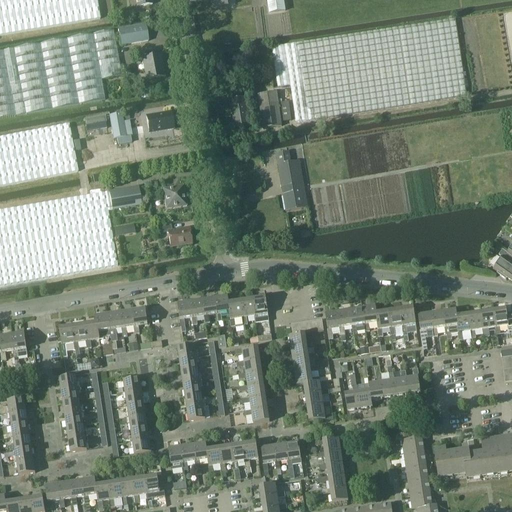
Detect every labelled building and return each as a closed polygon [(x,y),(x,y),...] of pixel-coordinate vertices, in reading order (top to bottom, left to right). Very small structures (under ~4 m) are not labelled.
[(0,0),(0,36),(100,20),(96,0),(0,0)] [(135,0),(137,8),(153,5),(151,0),(135,0)] [(230,0),(212,0),(216,27),(234,25),(230,0)] [(283,0),(266,0),(269,15),(286,12),(283,0)] [(290,86),(295,124),(467,96),(455,20),(271,48),(278,88),(290,86)] [(121,47),(148,42),(145,26),(118,31),(121,47)] [(113,31),(3,51),(0,51),(0,119),(15,117),(105,100),(101,80),(122,77),(113,31)] [(146,81),(164,77),(160,56),(143,59),(146,81)] [(263,129),(282,126),(281,123),(291,121),(288,102),(278,104),(277,92),(258,95),(263,129)] [(248,117),(254,116),(253,110),(247,111),(245,99),(229,101),(230,109),(232,108),(235,128),(249,126),(248,117)] [(122,114),(109,116),(114,140),(117,139),(118,146),(132,143),(131,137),(132,137),(129,121),(131,120),(129,113),(122,114)] [(171,113),(146,117),(149,134),(174,130),(171,113)] [(87,133),(107,129),(105,118),(85,121),(87,133)] [(69,125),(44,130),(0,138),(0,187),(46,178),(78,172),(69,125)] [(79,141),(72,142),(74,151),(74,152),(81,151),(79,141)] [(278,154),(280,165),(278,165),(286,212),(308,208),(300,161),(291,163),(289,152),(278,154)] [(166,211),(187,207),(183,186),(162,190),(166,211)] [(139,187),(109,192),(113,211),(132,207),(142,206),(141,200),(139,189),(139,187)] [(147,187),(139,189),(141,200),(149,199),(147,187)] [(0,286),(10,285),(60,276),(117,266),(109,221),(108,212),(113,211),(109,192),(60,201),(0,211),(0,286)] [(159,229),(160,235),(168,233),(171,249),(192,245),(189,229),(172,232),(171,226),(159,229)] [(116,237),(122,236),(123,236),(125,232),(124,227),(123,227),(115,229),(116,237)] [(503,250),(511,256),(511,237),(511,239),(511,240),(511,247),(508,253),(503,250)] [(511,256),(503,250),(499,255),(502,257),(493,270),(506,280),(507,278),(511,281),(511,256)] [(228,297),(215,299),(218,315),(217,315),(218,323),(219,328),(223,327),(222,322),(221,315),(230,313),(228,305),(229,304),(228,297)] [(218,315),(215,299),(203,301),(205,317),(204,317),(205,325),(210,324),(209,316),(217,315),(218,315)] [(269,322),(266,299),(253,301),(256,317),(254,317),(255,324),(269,322)] [(203,301),(191,303),(193,319),(192,319),(193,326),(197,326),(196,318),(204,317),(205,317),(203,301)] [(246,318),(254,317),(256,317),(253,301),(240,303),(243,319),(242,319),(243,326),(247,326),(246,318)] [(193,319),(191,303),(178,305),(181,321),(180,321),(181,328),(182,334),(186,333),(184,320),(192,319),(193,319)] [(240,303),(229,304),(228,305),(230,313),(231,321),(230,321),(231,328),(232,330),(235,329),(235,327),(243,326),(242,319),(243,319),(240,303)] [(375,307),(362,309),(365,325),(364,326),(365,332),(365,333),(369,332),(368,325),(377,324),(376,314),(375,307)] [(362,309),(350,311),(352,327),(351,328),(352,335),(357,334),(357,333),(365,332),(364,326),(365,325),(362,309)] [(416,333),(413,309),(400,310),(403,327),(401,327),(403,334),(404,334),(405,342),(408,342),(407,334),(416,333)] [(148,326),(146,310),(133,312),(135,328),(134,328),(136,335),(140,335),(139,327),(148,326)] [(400,310),(388,312),(390,329),(389,329),(390,337),(391,337),(392,341),(396,340),(394,328),(401,327),(403,327),(400,310)] [(511,314),(507,316),(506,310),(493,312),(496,328),(495,328),(496,335),(500,335),(499,328),(508,326),(509,329),(511,328),(511,314)] [(350,311),(338,313),(340,329),(339,329),(339,334),(341,343),(345,342),(344,329),(351,328),(352,327),(350,311)] [(452,340),(451,335),(458,334),(457,333),(458,333),(457,327),(456,317),(455,311),(443,313),(445,329),(444,329),(445,336),(447,336),(447,341),(452,340)] [(133,312),(121,313),(123,329),(122,329),(123,337),(128,337),(127,329),(134,328),(135,328),(133,312)] [(390,329),(388,312),(376,314),(377,324),(378,330),(377,330),(378,338),(382,338),(381,330),(389,329),(390,329)] [(493,312),(481,314),(483,329),(482,330),(483,337),(488,337),(487,329),(495,328),(496,328),(493,312)] [(123,329),(121,313),(109,315),(111,331),(110,331),(111,337),(110,337),(111,339),(112,346),(112,348),(113,348),(114,355),(126,353),(126,349),(117,350),(116,343),(118,343),(116,330),(122,329),(123,329)] [(340,329),(338,313),(325,315),(328,331),(327,331),(329,340),(333,340),(332,335),(339,334),(339,329),(340,329)] [(443,313),(431,314),(433,330),(432,330),(433,338),(438,337),(436,330),(444,329),(445,329),(443,313)] [(431,314),(418,316),(420,332),(423,351),(427,350),(426,339),(428,339),(427,331),(432,330),(433,330),(431,314)] [(483,329),(481,314),(469,316),(471,331),(470,331),(471,339),(475,338),(474,331),(482,330),(483,329)] [(96,317),(97,324),(100,340),(104,340),(105,340),(104,338),(110,337),(111,337),(110,331),(111,331),(109,315),(96,317)] [(469,316),(456,317),(457,327),(458,333),(457,333),(458,334),(458,340),(463,340),(462,332),(470,331),(471,331),(469,316)] [(311,334),(309,323),(303,323),(305,335),(311,334)] [(91,341),(99,340),(100,340),(97,324),(85,326),(87,342),(86,342),(87,350),(92,349),(91,341)] [(79,351),(78,343),(86,342),(87,342),(85,326),(72,328),(75,343),(73,344),(74,350),(75,351),(76,357),(77,360),(81,360),(80,356),(79,351)] [(74,350),(73,344),(75,343),(72,328),(60,329),(62,345),(61,345),(62,353),(63,353),(64,359),(68,358),(67,351),(74,350)] [(14,359),(15,367),(17,374),(24,373),(23,369),(21,370),(21,366),(20,366),(19,358),(28,357),(27,350),(25,334),(12,336),(14,352),(13,352),(14,359)] [(293,337),(289,338),(291,350),(307,348),(307,349),(314,348),(314,347),(325,345),(325,341),(314,343),(306,344),(305,335),(299,336),(293,337)] [(5,353),(13,352),(14,352),(12,336),(0,337),(0,342),(2,353),(1,353),(2,361),(6,360),(5,353)] [(151,344),(152,349),(152,350),(163,348),(162,342),(151,344)] [(137,343),(129,344),(130,353),(139,352),(137,343)] [(112,346),(104,347),(105,356),(114,355),(113,348),(112,348),(112,346)] [(195,346),(178,348),(180,361),(199,358),(198,353),(196,353),(195,346)] [(360,350),(356,350),(357,357),(361,356),(362,356),(370,355),(369,351),(369,349),(368,347),(360,348),(360,350)] [(307,348),(291,350),(292,362),(309,360),(308,361),(316,360),(316,356),(308,357),(307,349),(307,348)] [(235,356),(243,355),(244,363),(244,364),(260,362),(258,349),(242,351),(242,350),(234,352),(235,356)] [(501,352),(501,358),(511,356),(511,350),(501,352)] [(511,356),(501,358),(502,364),(511,363),(511,356)] [(200,363),(199,358),(180,361),(182,373),(198,371),(197,364),(200,363)] [(292,362),(294,375),(310,372),(310,373),(318,372),(317,368),(310,369),(308,361),(309,360),(292,362)] [(99,361),(91,362),(92,370),(100,369),(99,361)] [(236,364),(232,365),(233,369),(244,367),(246,375),(246,376),(261,373),(260,362),(244,364),(244,363),(236,364)] [(394,382),(392,382),(395,397),(407,395),(405,380),(406,380),(404,365),(400,366),(401,372),(400,373),(401,381),(394,382)] [(388,375),(380,376),(381,383),(380,383),(383,399),(395,397),(392,382),(394,382),(393,373),(392,367),(387,367),(388,374),(388,375)] [(413,370),(414,378),(406,380),(405,380),(407,395),(420,393),(417,378),(419,377),(418,370),(413,370)] [(182,373),(184,386),(202,383),(201,377),(199,378),(198,371),(182,373)] [(294,375),(296,387),(303,386),(319,384),(320,384),(319,379),(311,380),(310,373),(310,372),(294,375)] [(238,377),(233,378),(233,381),(246,380),(247,387),(248,388),(263,386),(261,373),(246,376),(246,375),(238,376),(238,377)] [(376,376),(377,384),(368,385),(371,401),(383,399),(380,383),(381,383),(380,376),(380,375),(376,376)] [(60,379),(62,391),(80,389),(79,383),(77,383),(76,376),(60,379)] [(123,389),(124,394),(142,391),(141,379),(124,381),(125,389),(123,389)] [(202,383),(184,386),(185,398),(201,396),(200,389),(203,388),(202,383)] [(319,384),(303,386),(305,399),(321,396),(321,397),(329,395),(341,394),(340,390),(328,391),(320,392),(319,384)] [(363,385),(356,386),(358,394),(357,394),(359,410),(372,408),(371,401),(368,385),(363,385)] [(241,393),(248,392),(249,400),(265,398),(263,386),(248,388),(247,387),(240,388),(241,393)] [(344,396),(347,412),(359,410),(357,394),(358,394),(356,386),(352,387),(353,395),(344,396)] [(81,394),(80,389),(62,391),(64,403),(80,401),(79,394),(81,394)] [(125,400),(127,399),(128,406),(144,404),(142,391),(124,394),(125,400)] [(185,398),(187,410),(205,408),(205,402),(202,402),(201,396),(185,398)] [(330,403),(322,405),(321,397),(321,396),(305,399),(306,411),(323,408),(323,409),(331,408),(330,403)] [(250,404),(251,412),(251,413),(267,410),(265,398),(249,400),(242,401),(242,405),(250,404)] [(9,409),(7,409),(7,414),(26,411),(24,399),(8,402),(9,409)] [(64,403),(66,416),(84,413),(83,407),(81,408),(80,401),(64,403)] [(127,413),(127,418),(146,416),(144,404),(128,406),(129,413),(127,413)] [(204,413),(206,413),(205,408),(187,410),(189,423),(205,420),(204,413)] [(324,416),(323,409),(323,408),(306,411),(308,423),(324,420),(325,421),(332,420),(332,415),(324,416)] [(269,423),(267,410),(251,413),(251,412),(244,413),(244,417),(252,416),(253,426),(269,423)] [(28,424),(26,411),(7,414),(8,420),(11,420),(12,426),(28,424)] [(84,413),(66,416),(67,428),(84,426),(82,418),(85,418),(84,413)] [(241,413),(230,415),(232,422),(242,420),(241,413)] [(128,424),(131,424),(132,430),(148,428),(146,416),(127,418),(128,424)] [(10,434),(11,439),(30,436),(28,424),(12,426),(13,434),(10,434)] [(67,428),(69,440),(88,438),(87,432),(85,432),(84,426),(67,428)] [(130,438),(131,443),(150,440),(148,428),(132,430),(133,437),(130,438)] [(470,454),(469,450),(447,454),(446,448),(434,450),(438,479),(466,475),(466,480),(511,472),(511,435),(481,440),(483,452),(470,454)] [(12,445),(15,444),(16,451),(32,449),(30,436),(11,439),(12,445)] [(89,442),(88,438),(69,440),(71,453),(87,451),(86,443),(89,442)] [(402,441),(404,455),(424,452),(422,438),(402,441)] [(324,445),(325,453),(325,454),(341,451),(339,439),(323,441),(323,440),(315,441),(316,446),(324,445)] [(152,453),(150,440),(131,443),(132,449),(134,448),(135,456),(152,453)] [(298,443),(285,446),(287,462),(288,469),(289,469),(292,468),(292,466),(301,465),(301,460),(298,443)] [(200,461),(208,460),(207,451),(206,444),(193,446),(195,462),(194,462),(195,470),(201,469),(200,461)] [(256,444),(243,446),(246,462),(244,462),(245,470),(247,470),(247,474),(251,474),(250,462),(258,461),(256,444)] [(193,446),(181,448),(183,463),(183,469),(184,471),(189,471),(187,463),(194,462),(195,462),(193,446)] [(237,463),(244,462),(246,462),(243,446),(231,447),(234,464),(233,464),(234,471),(238,471),(237,463)] [(285,446),(273,448),(275,464),(276,471),(277,471),(277,476),(281,476),(279,463),(287,462),(285,446)] [(231,447),(219,449),(222,466),(220,466),(221,473),(222,473),(223,478),(226,478),(225,473),(226,472),(225,465),(233,464),(234,464),(231,447)] [(168,450),(170,465),(171,471),(183,469),(183,463),(181,448),(168,450)] [(261,449),(260,450),(263,465),(262,466),(264,473),(265,478),(269,477),(267,465),(275,464),(273,448),(261,449)] [(14,459),(15,464),(34,461),(32,449),(16,451),(17,458),(14,459)] [(212,467),(220,466),(222,466),(219,449),(207,451),(208,460),(209,467),(208,467),(209,475),(213,475),(212,467)] [(341,451),(325,454),(325,453),(318,454),(318,455),(318,459),(326,458),(327,465),(327,466),(343,463),(341,451)] [(426,466),(424,452),(404,455),(406,469),(426,466)] [(19,476),(36,473),(34,461),(15,464),(16,470),(18,469),(19,476)] [(328,470),(329,478),(345,476),(343,463),(327,466),(327,465),(320,466),(320,471),(328,470)] [(408,482),(428,480),(426,466),(406,469),(408,482)] [(147,479),(145,479),(147,495),(146,495),(147,500),(166,497),(163,477),(158,477),(155,478),(154,476),(146,477),(147,479)] [(330,482),(331,490),(331,491),(347,488),(345,476),(329,478),(321,479),(322,483),(330,482)] [(96,479),(83,481),(85,497),(84,497),(85,505),(86,505),(86,511),(91,511),(89,496),(97,495),(96,486),(97,486),(96,479)] [(139,496),(146,495),(147,495),(145,479),(133,481),(135,497),(134,497),(136,505),(140,504),(139,496)] [(430,493),(428,480),(408,482),(410,496),(430,493)] [(83,481),(70,483),(73,499),(72,499),(73,507),(74,506),(74,511),(78,511),(76,498),(84,497),(85,497),(83,481)] [(123,506),(127,506),(126,498),(134,497),(135,497),(133,481),(121,483),(122,498),(123,505),(123,506)] [(70,483),(58,485),(60,501),(61,508),(65,508),(64,500),(72,499),(73,499),(70,483)] [(121,483),(109,485),(111,500),(110,500),(111,511),(115,511),(115,506),(123,505),(122,498),(121,483)] [(48,510),(53,510),(52,502),(60,501),(58,485),(46,486),(48,502),(47,502),(48,510)] [(110,500),(111,500),(109,485),(97,486),(96,486),(97,495),(98,502),(97,502),(99,510),(103,509),(102,501),(110,500)] [(276,485),(259,488),(261,500),(278,497),(278,499),(285,498),(284,493),(277,494),(276,485)] [(349,501),(347,488),(331,491),(331,490),(323,491),(324,496),(332,494),(333,504),(349,501)] [(437,506),(432,507),(430,493),(410,496),(412,510),(417,510),(417,509),(437,506)] [(279,507),(278,499),(278,497),(261,500),(262,511),(266,511),(280,510),(280,511),(287,510),(286,505),(279,507)] [(45,511),(44,498),(43,498),(31,500),(32,511),(45,511)] [(32,511),(31,500),(18,501),(20,511),(32,511)] [(20,511),(18,501),(6,503),(7,511),(20,511)]
